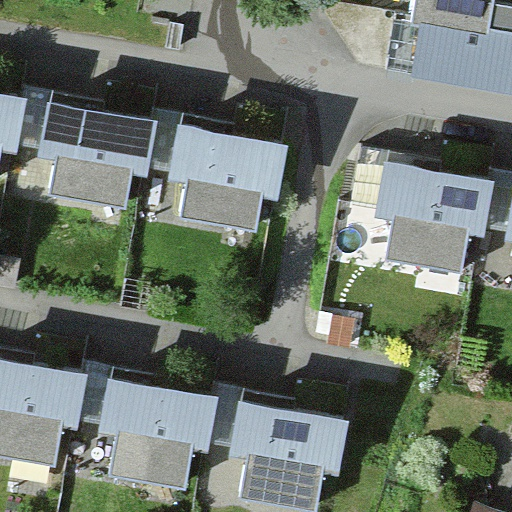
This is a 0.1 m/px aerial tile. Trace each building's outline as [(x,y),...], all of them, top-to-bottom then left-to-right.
[(468,0),(388,0),(385,24),(394,26),(388,69),(491,85),(497,44),(511,47),(511,41),(511,12),(468,6),(468,0)] [(0,147),(5,148),(11,93),(0,91),(0,147)] [(130,171),(136,116),(90,111),(29,105),(24,156),(43,158),(38,201),(112,209),(116,170),(130,171)] [(266,198),(272,143),(228,138),(165,131),(159,183),(179,185),(174,228),(247,236),(252,196),(266,198)] [(469,235),(475,180),(434,176),(368,169),(363,220),(382,222),(377,265),(451,273),(455,234),(469,235)] [(511,195),(497,194),(491,245),(510,247),(506,290),(511,290),(511,195)] [(61,427),(69,373),(22,366),(0,362),(0,458),(41,465),(47,425),(61,427)] [(191,451),(199,396),(156,390),(92,381),(85,432),(104,435),(98,478),(171,488),(176,449),(191,451)] [(329,475),(337,420),(297,415),(231,405),(223,456),(243,459),(236,502),(308,511),(309,511),(315,473),(329,475)]
